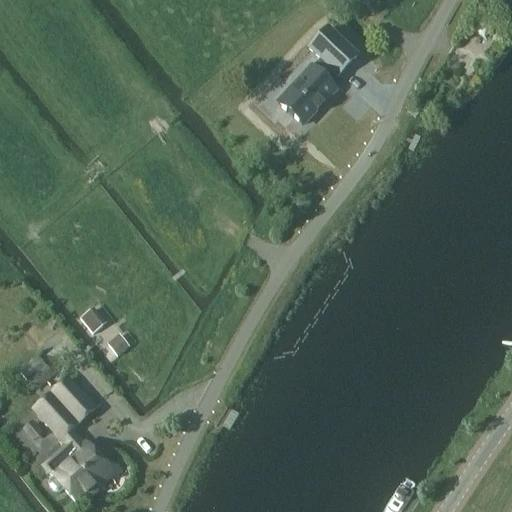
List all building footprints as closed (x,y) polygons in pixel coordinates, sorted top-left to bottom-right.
[(311,69),(277,105),(286,113),(285,114),(286,115),(287,114),(293,119),(292,120),(293,121),(293,120),(302,128),(316,114),(317,116),(318,115),(316,113),(322,108),(323,109),(324,108),(322,107),(336,93),(328,86),(337,78),(338,79),(356,59),(327,32),(309,51),(320,62),(312,70),(311,69)] [(94,310),(80,321),(92,337),(106,326),(94,310)] [(119,336),(107,345),(117,358),(128,349),(119,336)] [(35,390),(51,376),(36,360),(20,374),(35,390)] [(37,414),(38,416),(38,418),(42,423),(45,423),(56,435),(56,437),(60,441),(62,439),(69,446),(44,469),(52,478),(48,482),(47,485),(48,488),(53,494),(56,495),(59,495),(64,491),(77,506),(109,477),(118,488),(119,487),(101,467),(105,464),(105,462),(98,454),(96,454),(92,457),(80,444),(78,446),(68,434),(94,411),(67,382),(55,392),(57,395),(37,414)]
